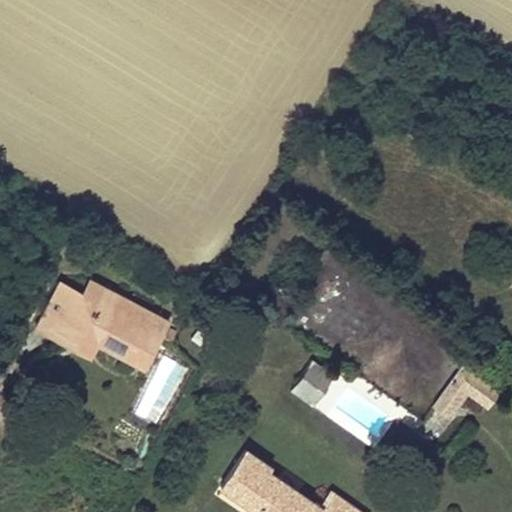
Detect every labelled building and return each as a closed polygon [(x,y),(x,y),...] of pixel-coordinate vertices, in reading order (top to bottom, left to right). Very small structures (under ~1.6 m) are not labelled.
[(93,280),(85,295),(100,303),(108,288),(93,280)] [(160,341),(171,321),(108,288),(100,303),(85,295),(63,283),(46,315),(99,343),(135,362),(149,335),(160,341)] [(99,343),(46,315),(39,328),(92,356),(99,343)] [(146,368),(160,341),(149,335),(135,362),(146,368)] [(324,367),(313,359),(291,390),(303,398),(324,367)] [(447,385),(434,403),(449,414),(467,388),(487,404),(496,392),(462,366),(447,385)] [(335,375),(324,367),(303,398),(313,405),(335,375)] [(246,450),(221,486),(255,509),(253,511),(359,511),(332,492),(320,508),(277,477),(275,480),(266,473),(271,466),(246,450)]
